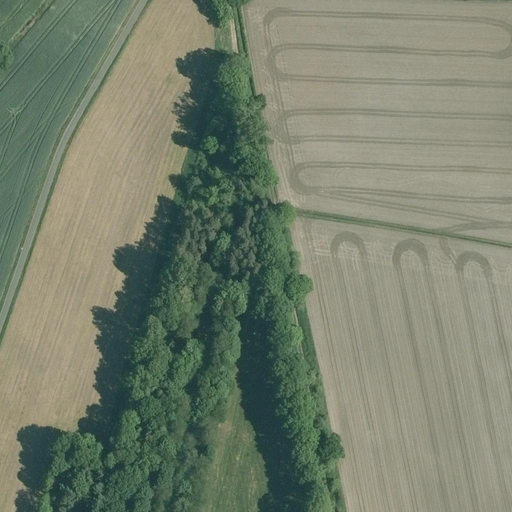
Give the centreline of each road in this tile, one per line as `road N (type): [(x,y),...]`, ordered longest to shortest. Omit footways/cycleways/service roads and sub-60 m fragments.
road 1 (track): [(221,0),(315,511)]
road 2 (unclassified): [(142,0),(59,153),(0,326)]
